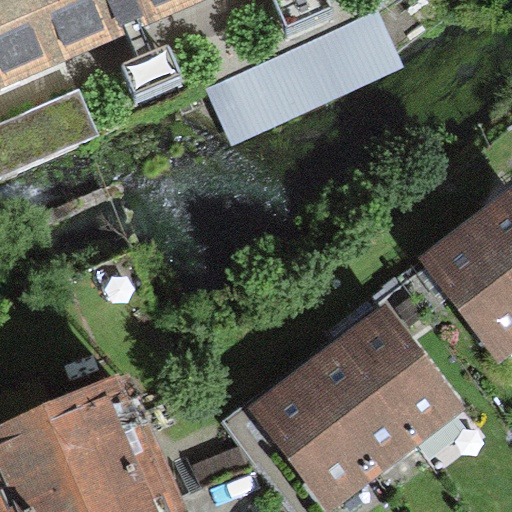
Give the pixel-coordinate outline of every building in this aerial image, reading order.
[(0,0),(0,62),(139,0),(0,0)] [(230,146),(414,73),(390,12),(334,34),(320,0),(281,0),(187,37),(199,67),(137,91),(147,117),(209,93),(230,146)] [(511,188),(470,220),(511,275),(511,188)] [(497,365),(511,353),(511,275),(470,220),(418,260),(497,365)] [(384,306),(339,339),(422,446),(468,407),(384,306)] [(376,481),(422,446),(339,339),(293,374),(376,481)] [(327,511),(332,511),(376,481),(293,374),(249,411),(327,511)] [(139,430),(119,383),(0,431),(0,511),(190,511),(154,423),(139,430)]
